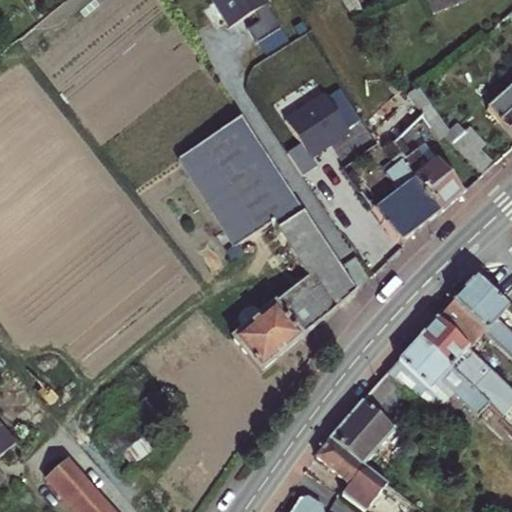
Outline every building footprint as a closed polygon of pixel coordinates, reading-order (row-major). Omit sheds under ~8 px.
[(291,44),(263,0),(206,0),(229,36),(235,31),(242,27),(264,62),(291,44)] [(420,0),(426,15),(451,5),(450,2),(457,0),(420,0)] [(511,83),(484,108),(511,139),(511,83)] [(286,157),(301,180),(316,172),(311,162),(325,154),(363,130),(336,88),(283,123),(298,149),(286,157)] [(439,140),(441,137),(482,175),(494,162),(481,150),(485,145),(470,131),(465,136),(453,125),(445,133),(415,89),(408,94),(439,140)] [(274,220),(310,274),(264,311),(248,325),(235,335),(259,368),(311,325),(357,289),(237,114),(176,156),(235,246),(274,220)] [(410,168),(441,211),(442,212),(453,201),(463,191),(438,158),(423,168),(411,152),(403,158),(410,168)] [(423,224),(441,211),(410,168),(368,198),(398,240),(399,242),(423,224)] [(451,298),(434,318),(467,350),(482,335),(511,362),(511,338),(494,321),(504,310),(469,277),(451,298)] [(241,317),(248,325),(264,311),(258,304),(251,304),(246,306),(242,312),(241,317)] [(427,326),(415,339),(484,408),(486,410),(501,424),(511,413),(511,398),(466,352),(467,350),(434,318),(427,326)] [(403,353),(383,377),(406,396),(429,415),(458,439),(486,410),(484,408),(415,339),(403,353)] [(356,402),(325,440),(358,468),(361,470),(392,433),(383,425),(406,396),(383,377),(356,402)] [(12,433),(0,420),(0,471),(2,470),(0,468),(0,444),(1,443),(12,433)] [(318,448),(311,457),(345,486),(336,496),(357,511),(359,511),(380,487),(361,470),(358,468),(325,440),(318,448)] [(200,444),(182,466),(205,493),(215,479),(222,470),(200,444)] [(443,476),(462,453),(453,446),(435,469),(443,476)] [(117,511),(64,453),(45,470),(82,511),(117,511)] [(205,493),(182,466),(163,489),(183,511),(189,511),(198,502),(205,493)] [(183,511),(163,489),(162,490),(144,511),(183,511)] [(321,511),(321,510),(303,499),(295,502),(288,511),(321,511)]
